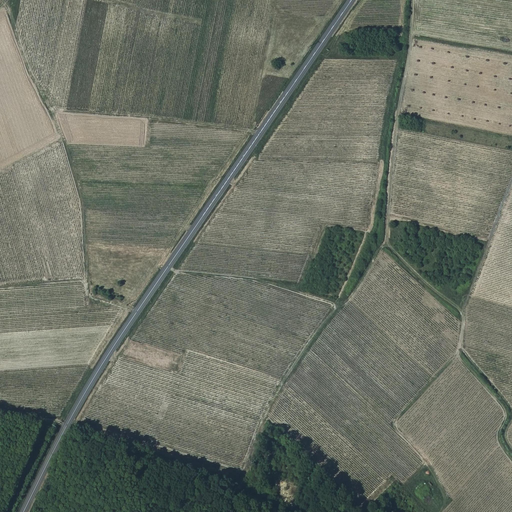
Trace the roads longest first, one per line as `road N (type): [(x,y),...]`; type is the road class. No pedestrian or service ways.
road 1 (secondary): [(22,511),(136,310),(354,0)]
road 2 (track): [(411,0),(386,242),(462,314),(458,354),(501,406),(499,445),(511,460)]
road 3 (track): [(8,0),(27,64),(52,110),(260,134)]
road 4 (track): [(52,110),(82,206),(88,296),(136,310)]
road 5 (track): [(511,179),(461,313)]
